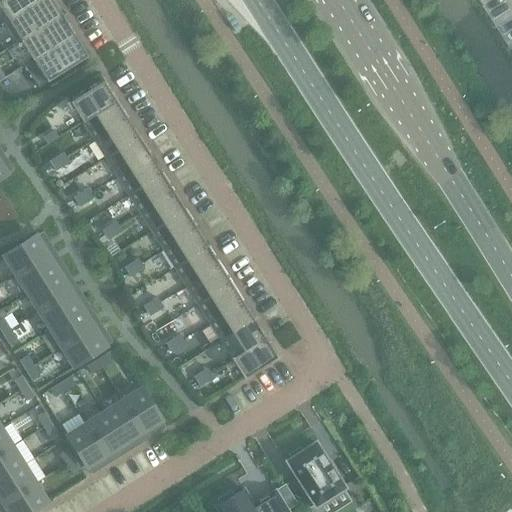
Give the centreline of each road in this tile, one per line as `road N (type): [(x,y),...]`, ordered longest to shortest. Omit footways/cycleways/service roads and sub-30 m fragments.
road 1 (residential): [(114,511),(333,369),(97,0)]
road 2 (primary): [(257,0),(511,381)]
road 3 (primary): [(511,275),(338,0)]
